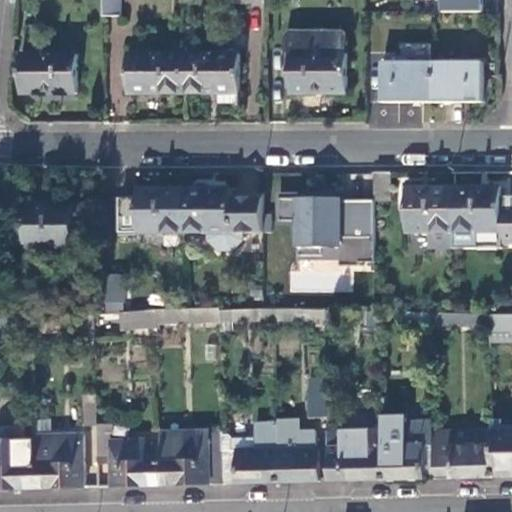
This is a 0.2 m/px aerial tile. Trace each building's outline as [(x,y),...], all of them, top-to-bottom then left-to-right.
[(121,0),(101,0),(102,18),(121,18),(121,0)] [(483,0),(441,0),(442,11),(484,10),(483,0)] [(346,32),(291,33),(286,37),(287,49),(291,53),(291,92),(346,91),(346,32)] [(239,53),(184,54),(184,92),(240,91),(239,53)] [(20,54),(21,92),(77,92),(77,54),(20,54)] [(184,92),(184,54),(128,54),(128,92),(184,92)] [(384,101),(434,101),(433,61),(384,62),(384,101)] [(433,61),(434,101),(484,100),(484,61),(433,61)] [(391,199),(391,172),(376,172),(375,199),(391,199)] [(454,230),(454,185),(408,185),(408,229),(430,229),(430,245),(454,245),(454,230)] [(502,186),(454,185),(454,230),(502,230),(502,241),(511,240),(511,195),(502,195),(502,186)] [(231,187),(184,188),(185,232),(231,231),(263,231),(264,197),(231,198),(231,187)] [(185,232),(184,188),(137,188),(137,199),(125,199),(125,232),(185,232)] [(295,202),(295,246),(343,246),(343,217),(343,202),(295,202)] [(49,248),(73,247),(74,247),(73,203),(25,204),(26,248),(49,248)] [(375,218),(343,217),(343,246),(375,246),(375,218)] [(73,257),(73,247),(49,248),(49,258),(73,257)] [(245,294),(260,294),(260,265),(245,265),(245,294)] [(111,277),(111,313),(124,311),(127,311),(126,281),(124,277),(111,277)] [(127,311),(124,311),(125,330),(157,328),(157,308),(127,311)] [(220,311),(220,308),(185,308),(168,308),(168,321),(220,321),(220,311)] [(379,311),(374,311),(369,310),(368,328),(380,327),(379,311)] [(256,311),(220,311),(220,321),(256,323),(256,311)] [(430,324),(430,312),(401,311),(400,324),(430,325),(430,324)] [(464,324),(464,312),(453,312),(430,312),(430,324),(464,324)] [(491,325),(491,313),(464,312),(464,324),(491,325)] [(511,312),(491,313),(491,325),(491,326),(491,339),(511,338),(511,312)] [(94,331),(94,314),(32,315),(32,330),(94,331)] [(32,330),(32,315),(2,315),(2,330),(32,330)] [(311,388),(312,415),(326,415),(325,387),(311,388)] [(97,425),(96,394),(83,395),(84,425),(97,425)] [(493,430),(494,476),(511,475),(511,412),(509,413),(509,426),(493,426),(493,430)] [(383,446),(383,479),(425,478),(424,446),(434,445),(433,431),(433,421),(407,421),(407,415),(382,416),(382,422),(382,433),(383,446)] [(54,422),(34,423),(35,436),(54,435),(54,422)] [(382,433),(382,422),(373,422),(373,429),(360,429),(356,425),(343,425),(341,429),(337,429),(337,435),(328,436),(330,481),(383,479),(383,446),(382,433)] [(279,433),(278,423),(262,423),(263,448),(238,449),(239,483),(280,482),(279,448),(279,433)] [(161,485),(160,445),(145,446),(145,440),(113,441),(113,424),(97,425),(98,463),(111,463),(111,486),(161,485)] [(434,445),(435,478),(494,476),(493,430),(433,431),(434,445)] [(300,448),(279,448),(280,482),(320,481),(319,448),(316,448),(316,431),(299,432),(300,448)] [(299,432),(279,433),(279,448),(300,448),(299,432)] [(160,434),(160,445),(161,485),(225,483),(224,450),(224,441),(211,441),(210,433),(160,434)] [(54,435),(35,436),(35,439),(36,488),(86,487),(84,434),(54,435)] [(0,439),(0,489),(36,488),(35,439),(0,439)] [(239,483),(238,449),(224,450),(225,483),(239,483)]
